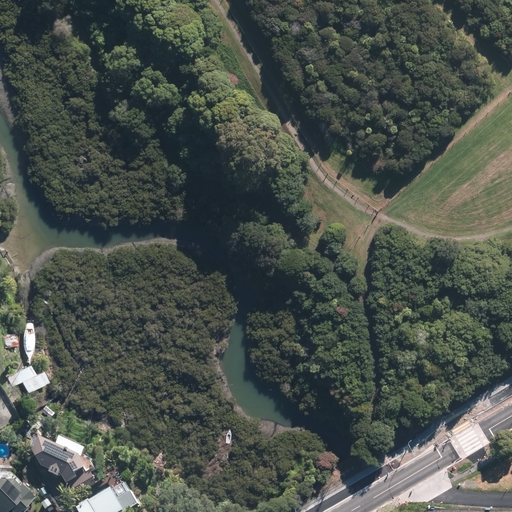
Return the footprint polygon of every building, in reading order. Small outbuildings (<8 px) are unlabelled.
[(16,346),(14,333),(3,334),(4,348),(16,346)] [(25,393),(46,382),(40,371),(33,375),(28,365),(6,377),(11,386),(20,382),(25,393)] [(58,412),(47,404),(42,411),(52,419),(58,412)] [(77,456),(74,451),(43,436),(36,450),(45,464),(67,474),(77,492),(95,481),(92,477),(95,476),(91,469),(95,467),(91,459),(81,455),(77,456)] [(0,511),(11,511),(31,493),(12,474),(0,473),(0,511)] [(47,490),(44,484),(38,487),(41,494),(47,490)] [(126,511),(142,503),(134,490),(121,497),(114,486),(79,507),(82,511),(126,511)] [(52,503),(48,496),(41,500),(45,507),(52,503)]
